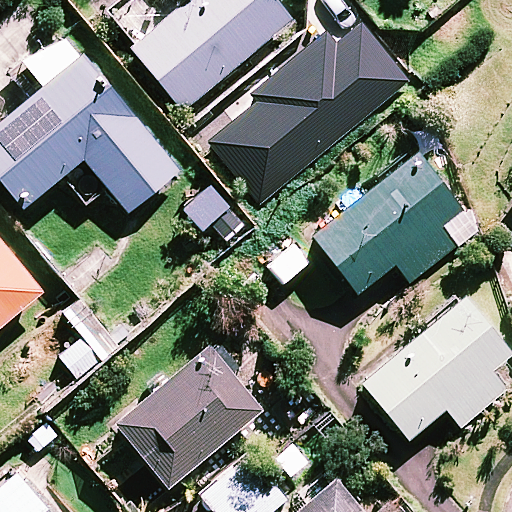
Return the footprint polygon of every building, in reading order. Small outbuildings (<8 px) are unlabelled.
[(290,19),(274,0),(179,0),(170,7),(164,0),(130,0),(109,18),(183,108),(290,19)] [(175,171),(64,34),(28,63),(43,81),(0,116),(0,179),(21,205),(81,156),(126,211),(175,171)] [(462,212),(411,149),(308,234),(356,293),(397,260),(404,269),(441,239),(436,234),(462,212)] [(0,323),(40,291),(0,241),(0,323)] [(509,353),(462,296),(360,380),(407,437),(444,406),(460,425),(504,388),(489,370),(509,353)] [(117,347),(78,299),(63,312),(83,336),(59,356),(78,379),(117,347)] [(260,410),(206,344),(113,421),(167,486),(260,410)] [(269,511),(285,499),(246,453),(199,493),(214,511),(269,511)] [(0,511),(50,511),(14,472),(0,484),(0,511)] [(361,511),(331,476),(288,511),(361,511)]
